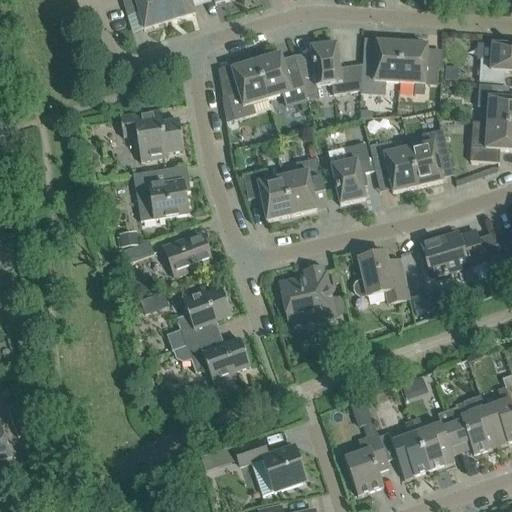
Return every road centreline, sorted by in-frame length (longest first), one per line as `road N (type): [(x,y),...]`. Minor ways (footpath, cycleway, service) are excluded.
road 1 (residential): [(13,511),(183,432),(511,312)]
road 2 (residential): [(511,24),(318,13),(188,49)]
road 3 (residential): [(245,265),(511,193)]
road 4 (residential): [(245,265),(212,175),(188,49)]
road 5 (residential): [(188,49),(139,63),(117,60),(102,46),(88,0)]
